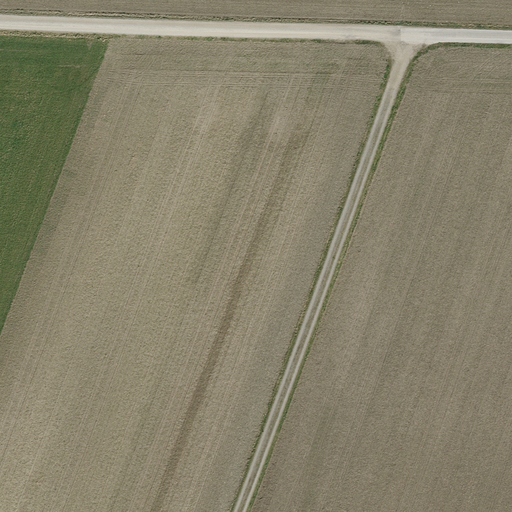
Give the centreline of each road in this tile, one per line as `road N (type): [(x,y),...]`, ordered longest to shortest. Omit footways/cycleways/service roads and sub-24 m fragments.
road 1 (track): [(0,21),(511,42)]
road 2 (track): [(414,39),(238,511)]
